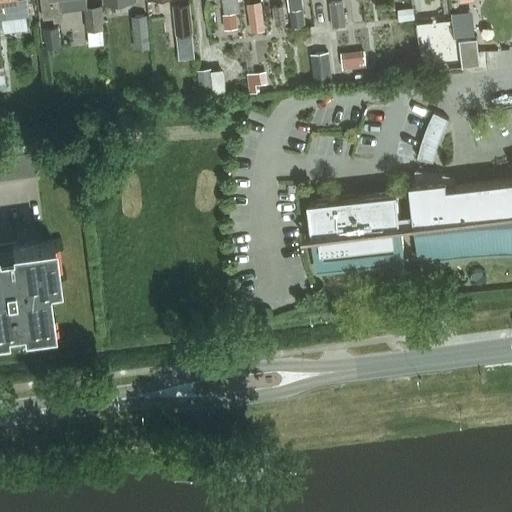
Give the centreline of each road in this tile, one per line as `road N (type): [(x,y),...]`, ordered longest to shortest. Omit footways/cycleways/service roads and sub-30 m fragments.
road 1 (secondary): [(358,370),(277,365),(185,377),(105,400)]
road 2 (secondary): [(105,400),(187,404),(282,392),(358,370)]
road 3 (secondary): [(358,370),(511,349)]
